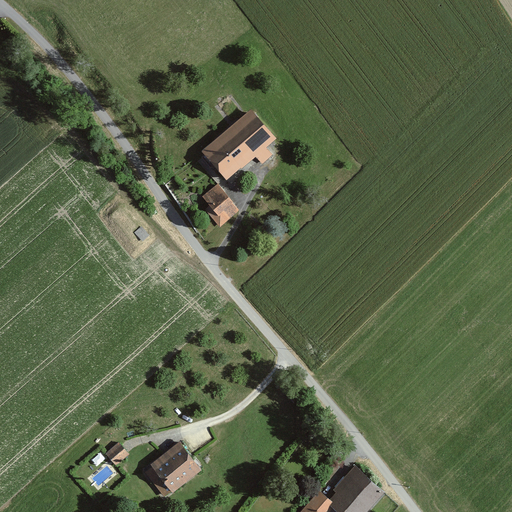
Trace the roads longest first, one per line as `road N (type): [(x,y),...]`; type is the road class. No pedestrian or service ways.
road 1 (residential): [(0,2),(73,76),(210,265),(353,432),(410,511)]
road 2 (unknown): [(276,150),(273,168),(210,265)]
